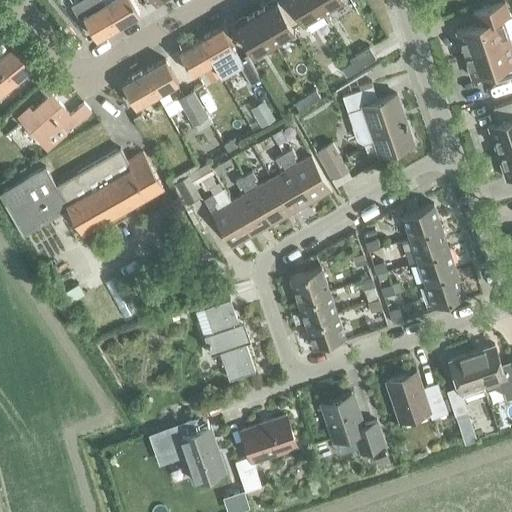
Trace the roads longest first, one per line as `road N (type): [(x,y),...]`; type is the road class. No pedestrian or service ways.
road 1 (residential): [(446,151),(256,263),(295,366),(303,384),(511,308)]
road 2 (residential): [(212,0),(89,71),(66,63),(14,0)]
road 3 (residential): [(511,308),(446,151)]
road 4 (residential): [(446,151),(397,0)]
